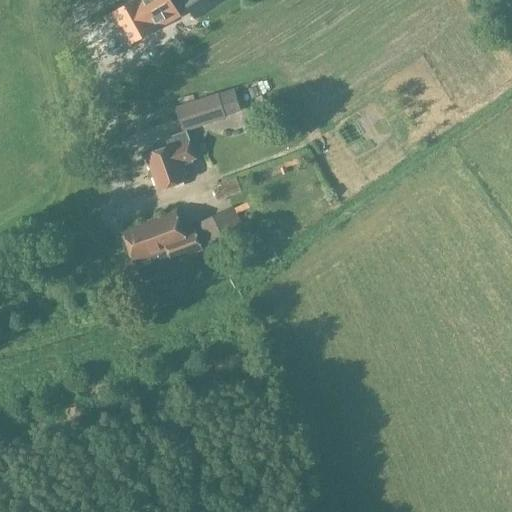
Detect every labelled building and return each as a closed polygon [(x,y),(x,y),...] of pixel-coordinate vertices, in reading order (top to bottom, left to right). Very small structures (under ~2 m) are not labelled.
[(115,12),(131,43),(183,13),(173,0),(136,0),(115,12)] [(190,16),(214,0),(184,0),(182,2),(190,16)] [(183,131),(225,118),(241,113),(233,90),(218,95),(176,108),(183,131)] [(181,164),(196,158),(187,132),(170,138),(173,145),(146,155),(159,190),(187,180),(181,164)] [(176,212),(123,230),(133,260),(166,249),(170,260),(201,250),(194,231),(184,235),(176,212)] [(226,213),(203,223),(213,246),(236,236),(226,213)]
